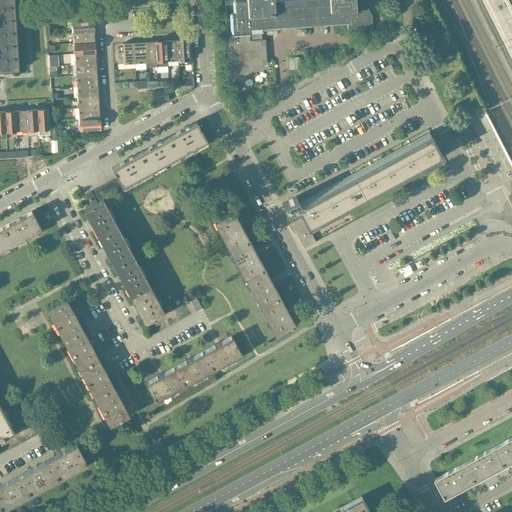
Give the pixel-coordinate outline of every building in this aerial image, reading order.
[(0,0),(0,70),(18,70),(13,0),(0,0)] [(371,19),(370,19),(369,16),(369,15),(371,15),(364,3),(362,3),(361,0),(224,0),(226,25),(239,25),(239,34),(233,35),(232,35),(231,35),(230,36),(229,37),(228,37),(228,38),(227,39),(227,40),(227,41),(227,42),(229,80),(231,80),(231,79),(263,62),(261,43),(257,43),(256,27),(273,26),(272,22),(346,17),(347,29),(372,27),(371,19)] [(72,22),(73,32),(93,31),(92,20),(72,22)] [(93,31),(73,32),(73,43),(94,42),(93,31)] [(176,40),(177,60),(178,65),(188,64),(188,61),(188,60),(188,48),(187,40),(187,39),(176,40)] [(165,40),(154,41),(156,62),(166,61),(165,40)] [(176,40),(165,40),(166,61),(177,60),(176,40)] [(154,41),(143,42),(145,62),(156,62),(154,41)] [(94,42),(73,43),(74,54),(95,52),(94,42)] [(133,43),(133,45),(134,63),(145,62),(143,42),(133,43)] [(134,63),(133,45),(133,43),(122,43),(123,52),(117,52),(117,64),(123,64),(134,63)] [(95,52),(74,54),(75,65),(95,63),(95,52)] [(95,63),(75,65),(76,75),(96,74),(95,63)] [(96,74),(76,75),(76,87),(97,85),(96,74)] [(184,77),(184,79),(179,80),(179,87),(193,86),(192,76),(184,77)] [(97,85),(76,87),(77,97),(97,96),(97,85)] [(97,96),(77,97),(78,108),(98,107),(97,96)] [(98,107),(78,108),(78,119),(99,117),(98,107)] [(48,122),(47,108),(36,109),(37,130),(38,130),(38,136),(49,135),(49,129),(53,129),(53,122),(48,122)] [(36,109),(25,110),(27,130),(37,130),(36,109)] [(25,110),(15,111),(16,131),(27,130),(25,110)] [(15,111),(4,111),(5,132),(16,131),(15,111)] [(99,117),(78,119),(79,130),(100,129),(99,117)] [(196,122),(180,131),(168,137),(179,158),(207,142),(196,122)] [(362,171),(353,176),(345,180),(344,180),(343,180),(343,181),(326,191),(325,190),(324,191),(307,201),(306,200),(305,201),(305,202),(300,204),(295,196),(281,204),(287,214),(289,213),(294,221),(290,223),(304,248),(315,242),(308,227),(307,225),(440,153),(431,136),(422,141),(421,138),(419,139),(419,140),(402,149),(401,149),(400,149),(400,150),(383,160),(382,159),(381,160),(364,170),(363,169),(363,170),(362,170),(362,171)] [(168,137),(152,146),(140,152),(151,173),(179,158),(168,137)] [(140,152),(124,161),(111,168),(116,177),(122,189),(151,173),(140,152)] [(116,177),(111,180),(117,192),(122,189),(116,177)] [(111,180),(106,183),(112,194),(117,192),(111,180)] [(106,183),(100,186),(106,197),(112,194),(106,183)] [(100,186),(95,188),(101,200),(103,199),(106,197),(100,186)] [(95,188),(90,191),(96,203),(101,200),(95,188)] [(82,195),(88,207),(96,203),(90,191),(82,195)] [(96,203),(88,207),(83,210),(90,222),(89,222),(92,227),(93,227),(99,239),(118,229),(102,201),(103,200),(103,199),(101,200),(96,203)] [(31,211),(2,227),(12,245),(41,229),(31,211)] [(232,211),(214,221),(229,250),(247,240),(241,228),(242,228),(239,222),(238,223),(232,211)] [(2,227),(0,227),(0,251),(12,245),(2,227)] [(118,229),(99,239),(105,250),(104,250),(107,256),(108,255),(114,267),(133,257),(118,229)] [(247,240),(229,250),(244,278),(263,268),(256,256),(257,256),(254,251),(247,240)] [(133,257),(114,267),(121,279),(120,279),(123,284),(130,295),(148,285),(133,257)] [(263,268),(244,278),(259,306),(278,296),(272,285),(273,284),(270,279),(269,280),(263,268)] [(148,285),(130,295),(136,307),(135,307),(138,312),(139,312),(145,323),(152,320),(157,317),(163,314),(164,313),(164,312),(163,313),(148,285)] [(195,296),(189,299),(195,311),(201,308),(195,296)] [(278,296),(259,306),(275,335),(294,325),(287,313),(288,313),(285,307),(284,308),(278,296)] [(189,299),(184,302),(190,314),(195,311),(189,299)] [(67,301),(47,312),(61,337),(81,327),(67,301)] [(184,302),(179,305),(185,317),(190,314),(184,302)] [(185,317),(179,305),(174,308),(180,319),(185,317)] [(174,308),(168,311),(174,322),(180,319),(174,308)] [(168,311),(164,313),(163,314),(169,325),(174,322),(168,311)] [(163,314),(157,317),(164,328),(169,325),(163,314)] [(157,317),(152,320),(158,331),(164,328),(157,317)] [(81,327),(61,337),(76,365),(96,355),(81,327)] [(219,342),(214,344),(214,345),(202,352),(212,370),(241,354),(231,336),(219,343),(219,342)] [(190,357),(185,360),(185,361),(174,367),(184,385),(212,370),(202,352),(191,358),(190,357)] [(96,355),(76,365),(92,395),(112,384),(96,355)] [(162,373),(156,375),(157,377),(145,383),(155,401),(184,385),(174,367),(162,374),(162,373)] [(112,384),(92,395),(109,426),(129,415),(112,384)] [(0,406),(0,439),(8,435),(13,432),(14,432),(0,406)] [(45,415),(40,418),(46,429),(52,426),(45,415)] [(40,418),(35,421),(41,432),(46,429),(40,418)] [(35,421),(29,424),(35,435),(41,432),(35,421)] [(29,424),(24,426),(30,438),(35,435),(29,424)] [(24,426),(18,429),(25,441),(30,438),(24,426)] [(18,429),(14,432),(13,432),(19,444),(25,441),(18,429)] [(13,432),(8,435),(14,447),(19,444),(13,432)] [(8,435),(0,439),(0,440),(0,441),(3,440),(9,449),(14,447),(8,435)] [(511,436),(496,445),(506,464),(511,461),(511,436)] [(76,444),(48,460),(59,480),(87,464),(76,444)] [(496,445),(466,462),(476,481),(506,464),(496,445)] [(48,460),(19,476),(29,495),(59,480),(48,460)] [(466,462),(436,478),(446,497),(476,481),(466,462)] [(19,476),(0,486),(0,485),(0,509),(1,511),(29,495),(19,476)] [(369,511),(361,496),(342,506),(345,511),(369,511)]
